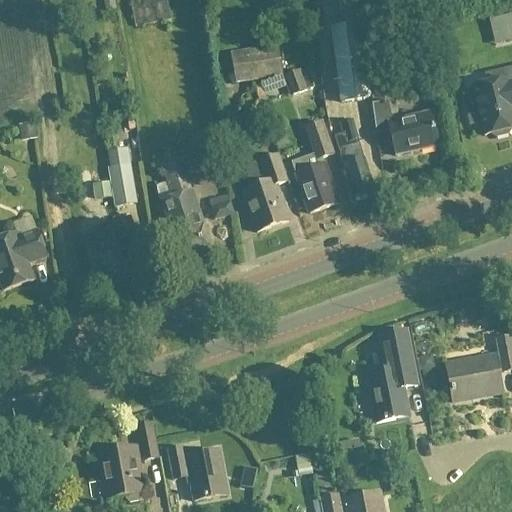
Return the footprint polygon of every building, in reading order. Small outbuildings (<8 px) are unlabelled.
[(165,0),(151,0),(129,4),(134,29),(169,22),(165,0)] [(511,23),(495,29),(500,44),(511,39),(511,23)] [(329,29),(339,103),(369,99),(359,25),(329,29)] [(282,78),(277,47),(229,55),(233,87),(252,84),(252,83),(282,78)] [(382,57),(366,59),(370,88),(386,86),(382,57)] [(281,79),(283,83),(289,99),(307,92),(301,72),(281,79)] [(488,89),(472,92),(481,141),(487,140),(492,143),(504,141),(507,136),(511,135),(511,123),(510,111),(511,110),(511,76),(486,81),(488,89)] [(376,138),(390,136),(395,159),(436,151),(432,129),(429,129),(427,117),(391,124),(386,105),(371,107),(376,138)] [(304,175),(295,178),(309,217),(336,208),(320,162),(333,157),(321,124),(303,130),(313,159),(300,163),(304,175)] [(373,196),(358,147),(350,124),(339,127),(342,137),(333,140),(337,153),(353,202),(373,196)] [(158,164),(166,188),(160,190),(162,206),(173,236),(165,239),(174,265),(212,252),(186,178),(203,172),(195,151),(158,164)] [(277,159),(244,170),(252,192),(241,196),(255,236),(287,225),(275,189),(286,185),(277,159)] [(136,206),(129,167),(107,171),(109,185),(111,200),(113,210),(136,206)] [(108,185),(90,187),(92,202),(111,200),(109,185),(108,185)] [(208,203),(211,210),(209,210),(213,223),(232,217),(229,204),(228,205),(226,198),(208,203)] [(111,226),(125,282),(143,276),(138,260),(142,259),(128,220),(111,226)] [(125,282),(111,226),(89,234),(108,288),(125,282)] [(15,237),(0,242),(0,289),(2,295),(32,284),(26,268),(45,261),(36,235),(17,242),(15,237)] [(408,421),(403,393),(416,391),(406,335),(378,341),(385,376),(362,381),(366,400),(370,400),(375,427),(408,421)] [(445,369),(453,407),(500,398),(496,375),(502,374),(502,376),(511,374),(511,354),(509,341),(496,343),(499,359),(445,369)] [(150,427),(136,429),(142,466),(157,463),(150,427)] [(68,444),(69,453),(80,451),(79,442),(68,444)] [(135,451),(98,458),(107,504),(125,501),(126,504),(128,507),(139,505),(141,501),(140,498),(141,497),(135,467),(138,467),(135,451)] [(182,452),(167,454),(172,484),(188,481),(193,506),(226,500),(217,455),(183,461),(182,452)] [(352,452),(313,459),(317,479),(356,471),(352,452)] [(320,503),(321,511),(380,511),(377,498),(337,506),(336,500),(320,503)]
